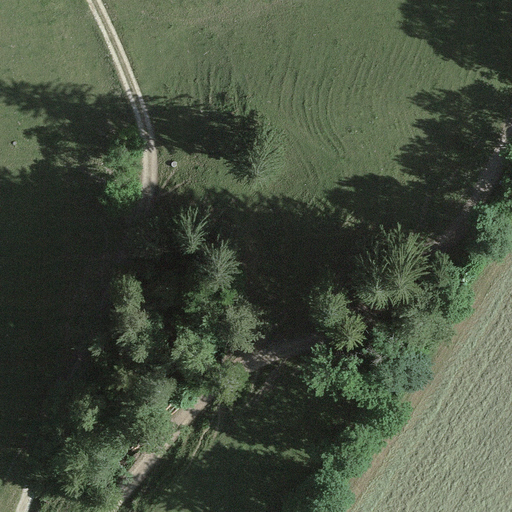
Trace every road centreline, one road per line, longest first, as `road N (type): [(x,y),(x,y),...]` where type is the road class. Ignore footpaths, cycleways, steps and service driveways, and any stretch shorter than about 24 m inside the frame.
road 1 (track): [(112,511),(175,426),(252,365),(327,342),(384,299),(511,131)]
road 2 (track): [(94,0),(145,125),(149,164),(141,202),(9,511)]
